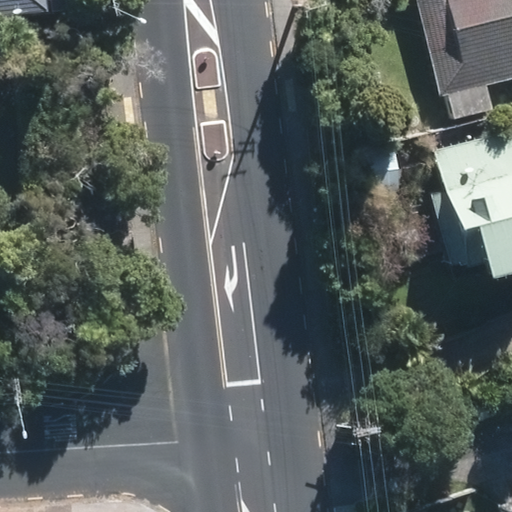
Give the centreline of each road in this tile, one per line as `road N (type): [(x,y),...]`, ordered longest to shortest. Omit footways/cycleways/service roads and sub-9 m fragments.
road 1 (secondary): [(200,0),(250,413)]
road 2 (residential): [(0,439),(250,413)]
